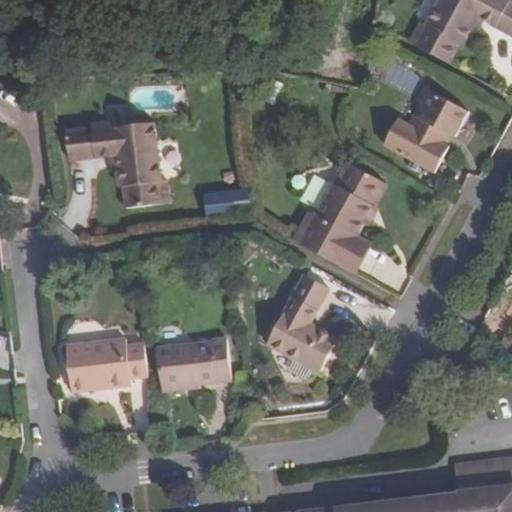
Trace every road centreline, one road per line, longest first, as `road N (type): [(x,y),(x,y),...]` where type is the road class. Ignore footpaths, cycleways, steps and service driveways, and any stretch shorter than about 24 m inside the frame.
road 1 (residential): [(511,165),(354,448),(39,481)]
road 2 (residential): [(39,481),(18,248)]
